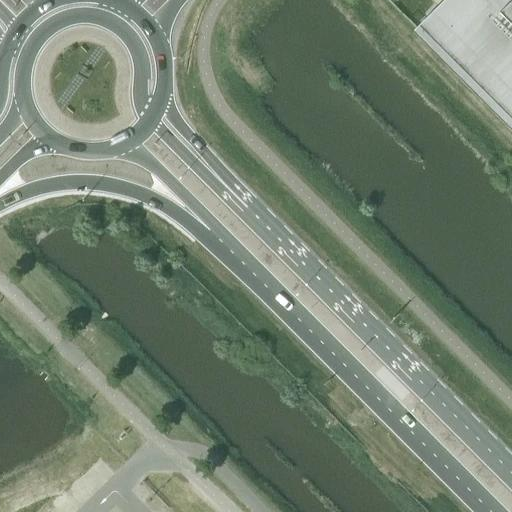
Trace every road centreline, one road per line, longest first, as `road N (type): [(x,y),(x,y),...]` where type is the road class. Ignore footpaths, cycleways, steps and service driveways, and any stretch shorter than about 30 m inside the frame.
road 1 (secondary): [(511,473),(213,173)]
road 2 (secondary): [(233,254),(488,511)]
road 3 (secondary): [(0,204),(54,184),(109,185),(160,203),(233,254)]
road 4 (secondary): [(128,141),(233,254)]
